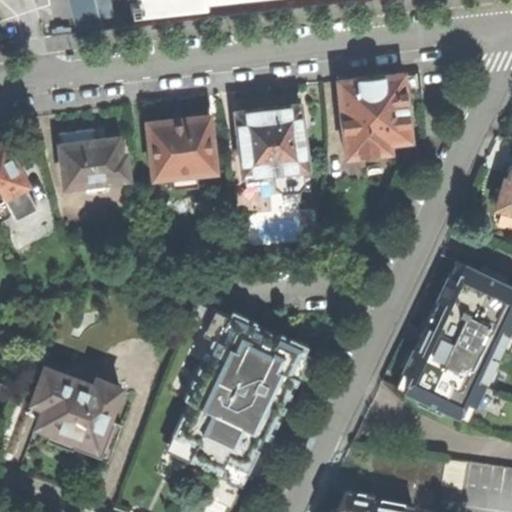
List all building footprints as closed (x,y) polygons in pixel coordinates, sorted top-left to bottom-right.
[(68,0),(77,34),(100,28),(98,20),(93,0),(68,0)] [(114,16),(110,0),(93,0),(98,20),(114,16)] [(138,0),(138,2),(139,10),(203,3),(202,0),(138,0)] [(130,3),(130,11),(139,10),(138,2),(130,3)] [(365,76),(336,79),(345,156),(391,150),(390,141),(410,139),(402,71),(365,76)] [(258,107),(236,109),(242,167),(244,167),(245,180),(264,178),(264,170),(305,165),(298,102),(276,105),(275,103),(267,104),(258,105),(258,107)] [(176,116),(146,119),(153,175),(170,173),(171,187),(198,184),(197,170),(215,168),(209,112),(176,116)] [(101,126),(93,127),(94,139),(102,138),(101,126)] [(75,129),(59,131),(65,182),(126,175),(123,153),(118,153),(116,137),(102,138),(94,139),(93,127),(75,129)] [(0,140),(0,197),(5,195),(16,217),(35,207),(25,187),(28,185),(4,139),(0,140)] [(511,163),(510,165),(507,168),(506,171),(507,177),(504,177),(501,190),(496,206),(511,210),(511,163)] [(454,259),(395,386),(467,419),(511,322),(511,286),(488,275),(454,259)] [(194,374),(280,414),(287,399),(298,376),(293,374),(304,351),(228,316),(217,339),(212,337),(194,374)] [(96,448),(107,420),(119,387),(96,378),(94,385),(45,367),(32,401),(44,406),(36,425),(51,430),(48,439),(60,443),(72,448),(75,440),(96,448)] [(183,397),(188,399),(155,471),(231,506),(264,435),(269,438),(280,414),(194,374),(183,397)] [(121,425),(107,420),(96,448),(75,440),(72,448),(108,461),(121,425)] [(372,481),(369,496),(411,505),(436,510),(445,457),(350,443),(336,473),(372,481)] [(410,511),(411,505),(369,496),(345,491),(334,511),(410,511)]
